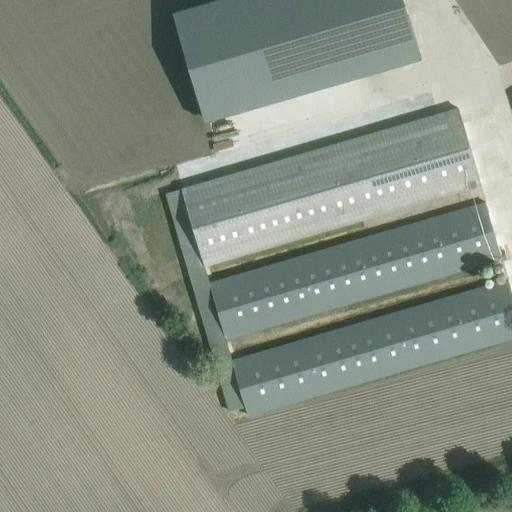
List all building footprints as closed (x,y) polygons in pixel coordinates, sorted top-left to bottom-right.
[(404,0),(214,0),(173,12),(205,121),(421,58),(404,0)] [(511,92),(462,107),(468,128),(470,128),(511,115),(511,92)] [(458,108),(183,189),(204,263),(481,182),(458,108)] [(487,203),(209,281),(225,335),(502,257),(487,203)] [(511,287),(509,278),(232,358),(249,415),(511,338),(511,287)]
